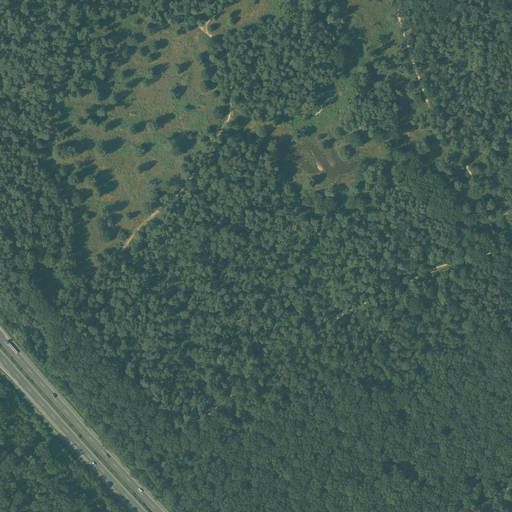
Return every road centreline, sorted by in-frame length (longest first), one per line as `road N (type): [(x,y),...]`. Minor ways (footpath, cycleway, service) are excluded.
road 1 (track): [(170,419),(197,421),(294,341),(428,271),(503,250),(511,260)]
road 2 (track): [(206,32),(228,58),(226,121),(185,186),(150,216),(98,287)]
road 3 (motorway): [(158,511),(0,337)]
road 4 (track): [(397,0),(428,106),(483,204)]
road 5 (motorway): [(0,356),(139,511)]
road 6 (track): [(98,287),(94,325),(102,358),(170,419)]
